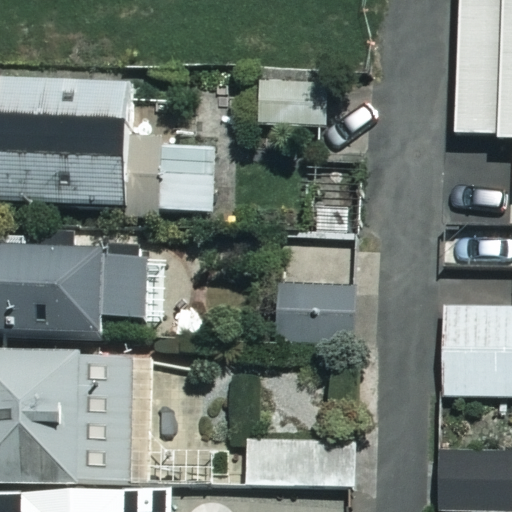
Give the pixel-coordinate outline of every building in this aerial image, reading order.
[(171,0),(0,0),(0,17),(171,18),(171,0)] [(511,0),(464,0),(461,139),(500,140),(499,146),(511,146),(511,0)] [(370,71),(385,71),(384,22),(369,23),(369,6),(288,8),(290,80),(370,78),(370,71)] [(128,79),(0,78),(0,202),(128,203),(128,79)] [(259,136),(288,136),(288,126),(312,126),(312,83),(258,84),(259,136)] [(234,85),(207,86),(207,94),(180,94),(181,150),(234,149),(234,85)] [(372,122),(317,123),(318,172),(374,171),(372,122)] [(511,240),(443,240),(443,273),(511,273),(511,240)] [(134,246),(0,245),(0,336),(134,337),(134,246)] [(257,369),(287,368),(286,352),(314,351),(315,377),(365,376),(363,288),(277,290),(278,312),(226,313),(227,363),(247,363),(247,353),(256,353),(257,369)] [(511,309),(441,309),(441,404),(511,403),(511,309)] [(134,337),(0,336),(0,469),(133,470),(134,337)] [(298,394),(298,372),(259,374),(261,442),(314,440),(313,426),(325,426),(323,394),(298,394)] [(320,460),(319,443),(248,446),(250,509),(366,504),(363,441),(347,442),(348,459),(320,460)] [(505,511),(506,511),(511,511),(511,454),(438,456),(438,472),(427,472),(427,507),(439,507),(438,511),(505,511)]
